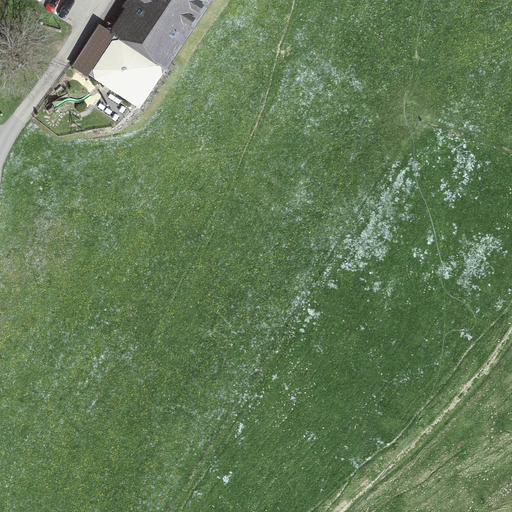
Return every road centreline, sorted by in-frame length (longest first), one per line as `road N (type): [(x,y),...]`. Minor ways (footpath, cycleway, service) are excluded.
road 1 (track): [(338,511),(413,446),(511,332)]
road 2 (residential): [(0,146),(92,0)]
